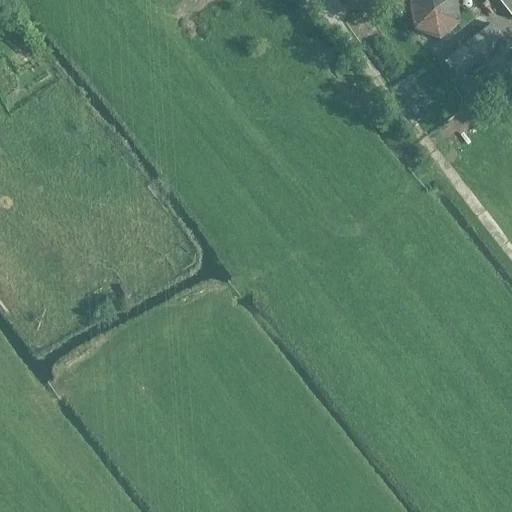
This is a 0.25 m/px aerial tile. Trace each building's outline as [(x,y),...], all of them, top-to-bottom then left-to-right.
[(344,0),(344,1),(344,2),(345,4),(345,5),(346,7),(347,9),(349,10),(351,12),(354,13),(355,13),(357,13),(359,13),(361,12),(362,11),(364,10),(365,8),(366,7),(367,6),(368,5),(368,3),(368,2),(368,0),(344,0)] [(421,0),(388,0),(402,17),(412,8),(421,0)] [(460,26),(455,2),(450,0),(421,0),(412,8),(416,33),(441,42),(460,26)] [(511,0),(498,0),(511,17),(511,0)] [(457,81),(507,43),(494,26),(444,64),(457,81)]
